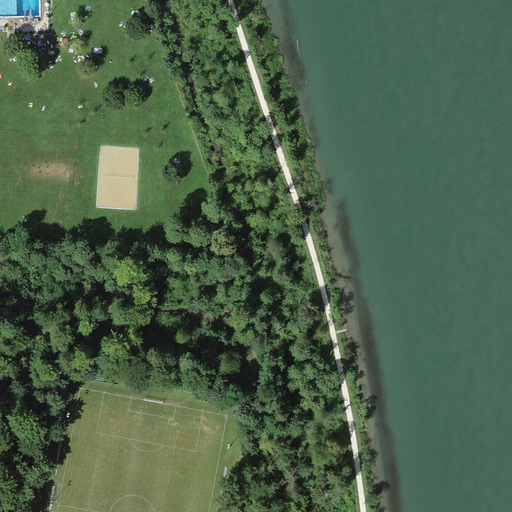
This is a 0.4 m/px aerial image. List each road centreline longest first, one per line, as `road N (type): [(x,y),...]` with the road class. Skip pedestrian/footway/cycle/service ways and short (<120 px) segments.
road 1 (track): [(229,0),(324,300),(364,511)]
road 2 (track): [(0,404),(44,331),(113,310),(206,319),(239,336),(256,358),(280,511)]
